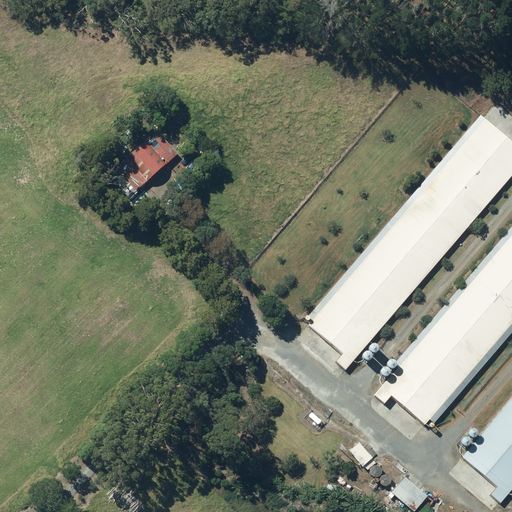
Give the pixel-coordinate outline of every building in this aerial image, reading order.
[(336,362),(346,371),(511,173),(511,144),(481,119),(308,325),(342,354),(336,362)] [(146,185),(180,152),(159,130),(125,163),(146,185)] [(511,230),(375,394),(385,403),(392,395),(426,424),(430,419),(434,423),(511,331),(511,230)] [(492,493),(503,502),(511,490),(511,400),(464,456),(499,485),(492,493)] [(354,441),(340,452),(365,481),(376,473),(366,461),(369,459),(354,441)] [(410,489),(396,478),(387,489),(401,500),(410,489)]
